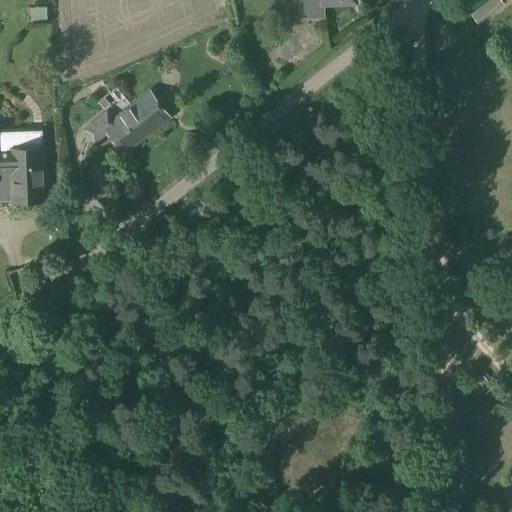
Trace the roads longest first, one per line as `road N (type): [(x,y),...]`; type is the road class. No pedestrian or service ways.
road 1 (unclassified): [(0,336),(418,0)]
road 2 (track): [(413,0),(441,511)]
